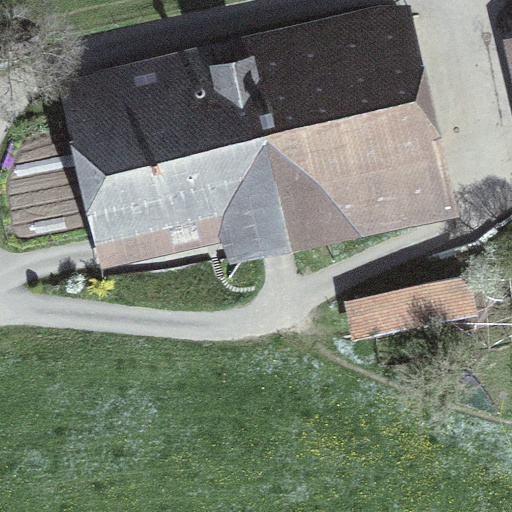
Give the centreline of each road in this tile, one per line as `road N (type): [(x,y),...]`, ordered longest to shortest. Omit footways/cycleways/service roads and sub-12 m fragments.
road 1 (track): [(0,309),(197,326),(263,318),(304,301),(472,210),(481,174),(473,101)]
road 2 (track): [(0,109),(27,79),(87,51),(332,0)]
